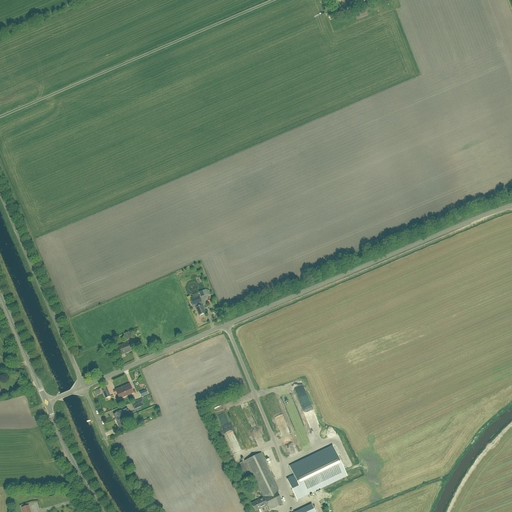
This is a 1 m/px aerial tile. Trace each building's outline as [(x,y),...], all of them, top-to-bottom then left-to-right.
[(202,302),(199,297),(191,300),(193,305),(195,305),(197,308),(196,308),(199,316),(206,314),(203,308),(204,308),(202,302)] [(131,351),(128,343),(116,348),(120,356),(131,351)] [(122,388),(126,397),(134,393),(130,384),(122,388)] [(126,397),(122,388),(116,390),(120,399),(126,397)] [(110,397),(107,389),(102,391),(105,399),(110,397)] [(289,410),(291,416),(298,413),(296,407),(289,410)] [(116,419),(125,415),(129,413),(127,409),(114,414),(116,419)] [(116,419),(119,428),(124,426),(124,427),(127,426),(126,423),(132,420),(131,417),(128,418),(127,416),(125,417),(125,415),(116,419)] [(285,418),(277,420),(283,437),(291,434),(285,418)] [(294,477),(286,480),(296,500),(345,476),(331,447),(310,457),(289,467),(294,477)] [(278,489),(261,454),(243,462),(250,477),(253,475),(264,498),(252,504),(255,511),(267,506),(269,510),(282,504),(278,493),(281,492),(279,489),(278,489)]
